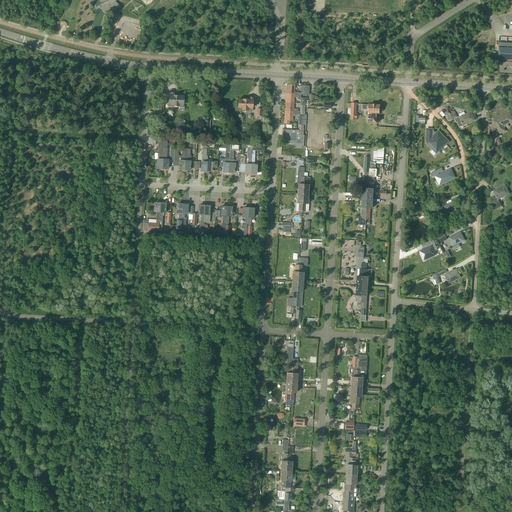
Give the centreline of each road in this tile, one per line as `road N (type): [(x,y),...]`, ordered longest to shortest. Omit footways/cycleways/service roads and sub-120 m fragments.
road 1 (residential): [(326,334),(340,79)]
road 2 (residential): [(396,302),(406,92)]
road 3 (residential): [(472,310),(460,511)]
road 4 (unclassified): [(121,511),(132,323)]
road 5 (residential): [(251,511),(262,330)]
road 6 (residential): [(315,511),(326,334)]
road 7 (residential): [(382,511),(394,338)]
road 8 (residential): [(406,92),(458,141),(477,231)]
road 9 (residential): [(477,231),(486,87)]
road 10 (unclassified): [(132,323),(140,184)]
road 11 (residential): [(262,330),(271,192)]
road 12 (unclassified): [(0,315),(132,323)]
road 13 (residential): [(271,192),(140,184)]
road 14 (tertiary): [(147,68),(276,76)]
